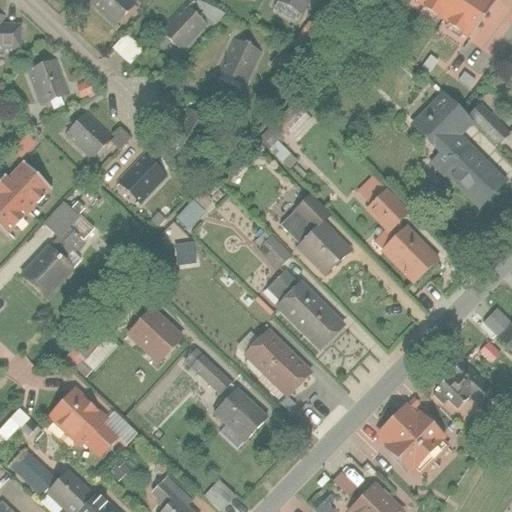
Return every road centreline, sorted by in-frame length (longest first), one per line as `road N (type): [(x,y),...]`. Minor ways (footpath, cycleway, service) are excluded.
road 1 (residential): [(248,511),(511,241)]
road 2 (residential): [(10,0),(120,95)]
